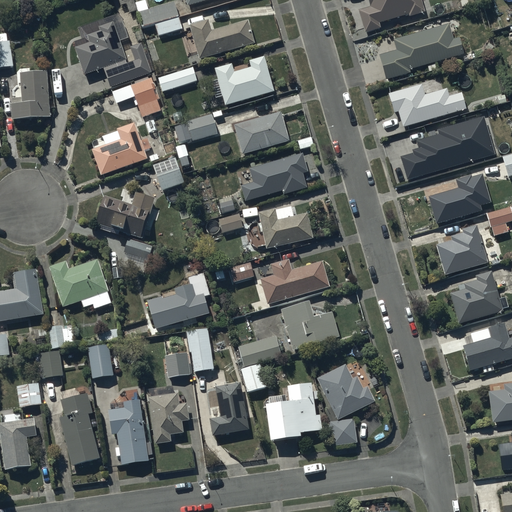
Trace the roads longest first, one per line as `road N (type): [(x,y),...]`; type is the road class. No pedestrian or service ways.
road 1 (residential): [(306,0),(436,463)]
road 2 (residential): [(94,511),(436,463)]
